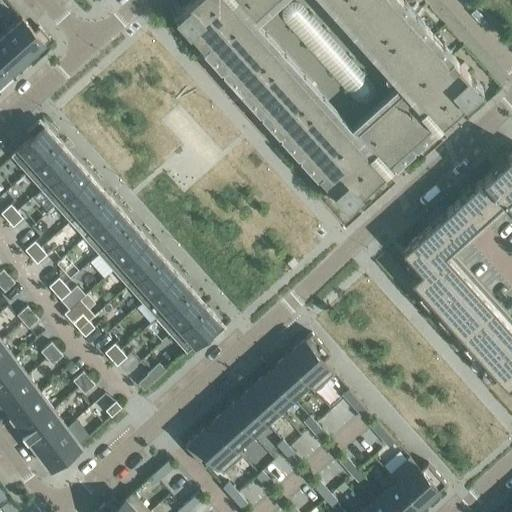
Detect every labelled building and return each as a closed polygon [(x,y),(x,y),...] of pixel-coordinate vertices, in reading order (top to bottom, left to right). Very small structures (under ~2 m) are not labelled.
[(192,0),(175,16),(347,206),(385,171),(392,165),(436,126),(436,125),(441,120),(442,121),(480,86),(402,0),(192,0)] [(34,30),(21,16),(3,32),(27,58),(50,38),(39,26),(34,30)] [(0,35),(0,62),(10,73),(27,58),(3,32),(0,35)] [(0,82),(10,73),(0,62),(0,82)] [(32,135),(10,154),(26,172),(60,142),(39,119),(27,130),(32,135)] [(74,158),(60,142),(26,172),(41,188),(74,158)] [(511,150),(406,245),(419,259),(405,272),(511,391),(511,150)] [(74,158),(41,188),(55,204),(88,174),(74,158)] [(88,174),(55,204),(70,220),(103,190),(88,174)] [(83,235),(84,236),(117,207),(103,190),(70,220),(70,221),(77,215),(90,229),(83,235)] [(10,203),(0,212),(7,219),(16,210),(10,203)] [(132,223),(117,207),(84,236),(98,252),(132,223)] [(7,219),(13,225),(22,216),(16,210),(7,219)] [(98,252),(113,268),(146,239),(132,223),(98,252)] [(113,268),(127,285),(160,255),(146,239),(113,268)] [(40,246),(34,240),(24,248),(30,255),(40,246)] [(46,253),(40,246),(30,255),(37,262),(46,253)] [(175,271),(160,255),(127,285),(141,301),(175,271)] [(0,270),(0,282),(9,275),(3,268),(0,270)] [(156,317),(189,287),(175,271),(141,301),(156,317)] [(15,281),(9,275),(0,282),(0,285),(4,291),(15,281)] [(64,283),(58,276),(48,285),(54,292),(64,283)] [(54,292),(61,298),(70,290),(64,283),(54,292)] [(156,317),(170,333),(204,303),(189,287),(156,317)] [(204,303),(170,333),(186,351),(207,332),(212,337),(224,326),(204,303)] [(16,314),(22,320),(33,311),(27,304),(16,314)] [(121,345),(149,318),(137,305),(108,331),(121,345)] [(38,317),(33,311),(22,320),(28,327),(38,317)] [(88,319),(82,313),(72,321),(78,328),(88,319)] [(78,328),(84,335),(94,326),(88,319),(78,328)] [(307,383),(314,390),(334,372),(323,359),(330,352),(311,331),(284,355),(308,382),(307,383)] [(0,367),(15,356),(2,339),(0,340),(0,367)] [(40,350),(46,357),(56,347),(51,341),(40,350)] [(110,358),(120,349),(114,342),(104,351),(110,358)] [(62,354),(56,347),(46,357),(52,363),(62,354)] [(116,364),(126,355),(120,349),(110,358),(116,364)] [(292,396),(307,383),(308,382),(284,355),(268,370),(292,396)] [(15,356),(0,367),(0,394),(28,373),(15,356)] [(72,379),(78,386),(89,376),(83,370),(72,379)] [(255,382),(278,408),(292,396),(268,370),(255,382)] [(0,401),(10,414),(41,391),(28,373),(0,394),(0,401)] [(144,389),(154,380),(147,373),(137,381),(144,389)] [(78,386),(84,392),(94,383),(89,376),(78,386)] [(241,394),(265,420),(278,408),(255,382),(241,394)] [(351,403),(357,398),(348,387),(342,393),(344,396),(351,403)] [(10,414),(23,431),(54,408),(41,391),(10,414)] [(265,420),(241,394),(228,406),(252,432),(265,420)] [(360,414),(367,408),(357,398),(351,403),(360,414)] [(121,406),(116,400),(115,400),(105,409),(111,415),(121,406)] [(252,432),(228,406),(212,420),(235,447),(236,446),(252,432)] [(23,431),(36,449),(67,425),(54,408),(23,431)] [(309,414),(303,420),(312,430),(318,425),(309,414)] [(376,419),(370,424),(379,435),(385,429),(376,419)] [(212,420),(185,444),(204,465),(211,459),(222,472),(243,453),(236,446),(235,447),(212,420)] [(67,425),(36,449),(53,471),(65,462),(61,457),(80,443),(67,425)] [(318,425),(312,430),(322,440),(328,435),(318,425)] [(379,435),(388,445),(395,439),(385,429),(379,435)] [(285,454),(291,449),(282,438),(276,444),(283,451),(285,454)] [(291,449),(285,454),(295,464),(301,459),(291,449)] [(348,470),(354,465),(345,454),(339,460),(348,470)] [(395,480),(419,506),(446,482),(427,461),(420,468),(408,455),(388,473),(395,480)] [(168,458),(157,467),(163,474),(174,465),(168,458)] [(357,480),(364,475),(354,465),(348,470),(357,480)] [(147,477),(153,483),(163,474),(157,467),(147,477)] [(261,469),(255,475),(265,485),(271,480),(261,469)] [(180,506),(198,488),(188,479),(170,497),(180,506)] [(321,494),(327,489),(318,479),(312,484),(321,494)] [(379,494),(395,511),(412,511),(419,506),(395,480),(379,494)] [(228,481),(222,486),(231,496),(237,491),(228,481)] [(337,486),(345,495),(351,490),(343,481),(337,486)] [(321,494),(330,504),(336,499),(327,489),(321,494)] [(148,511),(150,511),(132,490),(119,502),(113,495),(93,511),(148,511)] [(197,491),(187,500),(192,506),(202,497),(197,491)] [(241,507),(246,501),(237,491),(231,496),(241,507)] [(366,506),(371,511),(395,511),(379,494),(366,506)] [(185,511),(187,511),(192,506),(187,500),(176,510),(178,511),(185,511)]
